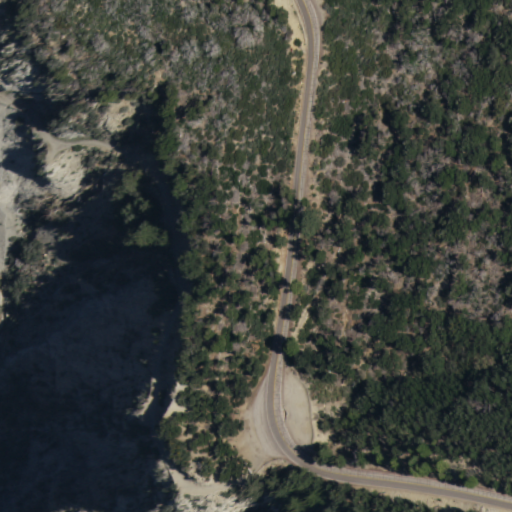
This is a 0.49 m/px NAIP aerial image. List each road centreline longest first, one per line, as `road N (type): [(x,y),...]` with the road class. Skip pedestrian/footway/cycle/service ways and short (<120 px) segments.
road 1 (track): [(0,108),(51,143),(81,141),(138,167),(158,217),(168,281),(167,310),(149,352),(145,416),(171,474),(189,487),(215,488),(256,474),(281,452)]
road 2 (tertiary): [(293,457),(266,429),(261,396),(301,49),(292,0)]
road 3 (tertiary): [(293,457),(350,477),(511,504)]
